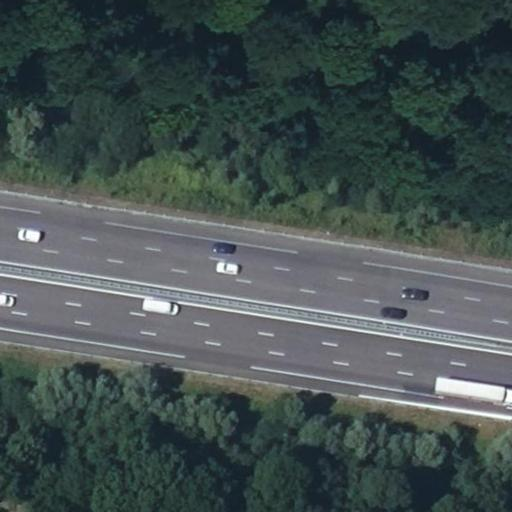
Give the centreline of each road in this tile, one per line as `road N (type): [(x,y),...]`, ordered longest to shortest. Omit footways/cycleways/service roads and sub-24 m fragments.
road 1 (motorway): [(0,304),(511,384)]
road 2 (motorway): [(511,316),(0,236)]
